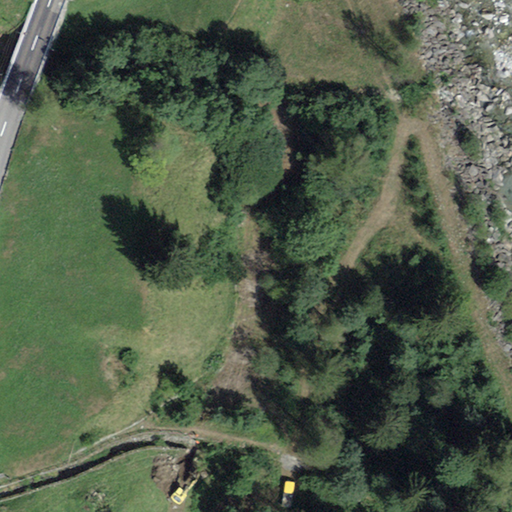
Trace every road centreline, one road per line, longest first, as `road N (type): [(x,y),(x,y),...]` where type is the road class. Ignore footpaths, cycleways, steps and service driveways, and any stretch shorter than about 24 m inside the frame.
road 1 (track): [(284,511),(310,335)]
road 2 (tertiary): [(0,138),(50,0)]
